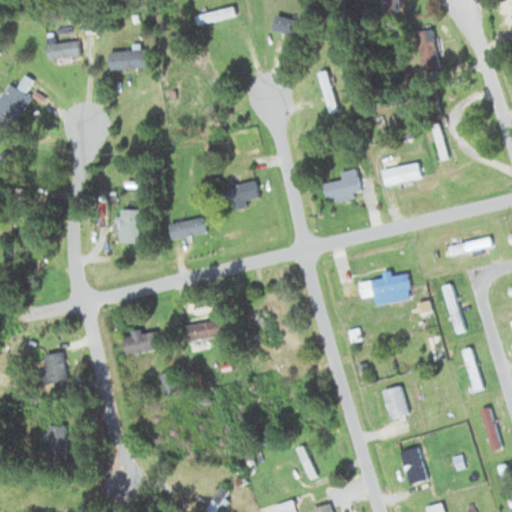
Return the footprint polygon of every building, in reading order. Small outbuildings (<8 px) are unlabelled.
[(398,0),(382,0),(382,11),(399,11),(398,0)] [(195,13),(197,21),(235,15),(234,6),(195,13)] [(299,36),(302,20),(276,14),(273,29),(299,36)] [(431,31),(414,35),(423,70),(440,66),(431,31)] [(47,42),(49,58),(80,55),(79,38),(47,42)] [(145,47),(109,50),(111,69),(147,66),(145,47)] [(334,110),(329,68),(320,70),(326,112),(334,110)] [(36,80),(21,71),(0,104),(0,127),(2,128),(11,114),(17,118),(26,103),(23,102),(36,80)] [(385,182),(420,176),(418,160),(382,166),(385,182)] [(254,177),(240,182),(238,177),(226,181),(234,204),(260,196),(254,177)] [(326,198),(359,198),(359,177),(326,177),(326,198)] [(139,207),(118,207),(118,221),(111,221),(111,241),(139,241),(139,207)] [(206,231),(203,214),(169,222),(173,238),(206,231)] [(491,242),(489,234),(450,244),(452,252),(491,242)] [(411,297),(407,270),(359,277),(361,294),(375,292),(376,302),(411,297)] [(431,359),(445,356),(431,299),(417,302),(431,359)] [(247,314),(273,339),(280,332),(254,306),(247,314)] [(223,313),(184,324),(189,341),(227,330),(223,313)] [(126,353),(159,347),(156,329),(123,335),(126,353)] [(66,379),(63,349),(45,351),(48,381),(66,379)] [(175,391),(174,370),(161,370),(163,391),(175,391)] [(408,411),(401,383),(383,388),(390,416),(408,411)] [(483,408),(489,435),(496,434),(490,406),(483,408)] [(174,447),(182,446),(175,407),(168,408),(174,447)] [(49,421),(49,458),(66,458),(66,421),(49,421)] [(412,483),(428,476),(417,447),(401,453),(412,483)] [(511,503),(511,479),(508,461),(499,463),(508,505),(511,503)] [(227,487),(221,484),(217,494),(223,497),(227,487)] [(313,505),(315,511),(333,511),(331,501),(313,505)] [(444,511),(444,501),(427,503),(427,511),(444,511)]
